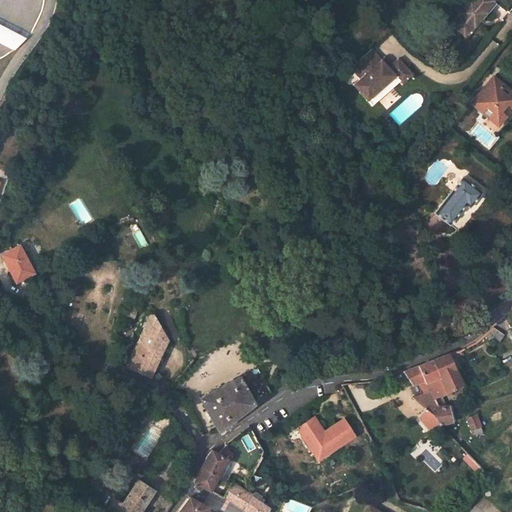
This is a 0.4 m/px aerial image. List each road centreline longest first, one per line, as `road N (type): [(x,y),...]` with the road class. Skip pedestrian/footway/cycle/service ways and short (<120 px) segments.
road 1 (residential): [(205,443),(229,439),(303,392),(396,369),(460,340),(511,302)]
road 2 (residential): [(0,319),(48,348),(146,382),(205,443)]
